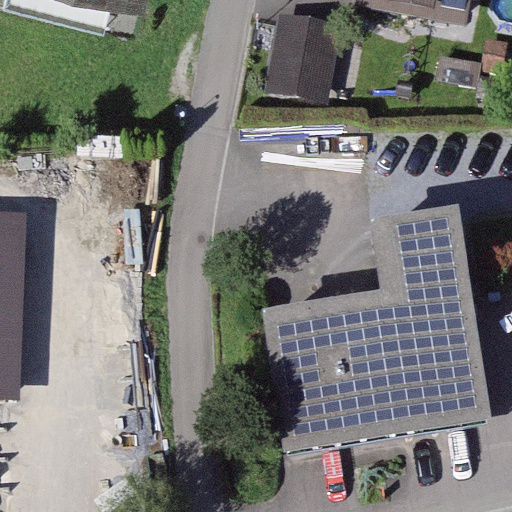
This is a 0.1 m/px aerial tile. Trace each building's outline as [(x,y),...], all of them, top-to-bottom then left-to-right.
[(56,0),(139,23),(145,0),(56,0)] [(386,0),(382,26),(487,44),(494,0),(386,0)] [(360,43),(288,28),(273,104),(344,118),(360,43)] [(27,224),(0,223),(0,408),(20,409),(27,224)] [(381,307),(263,325),(284,463),(493,431),(461,223),(370,236),(381,307)]
